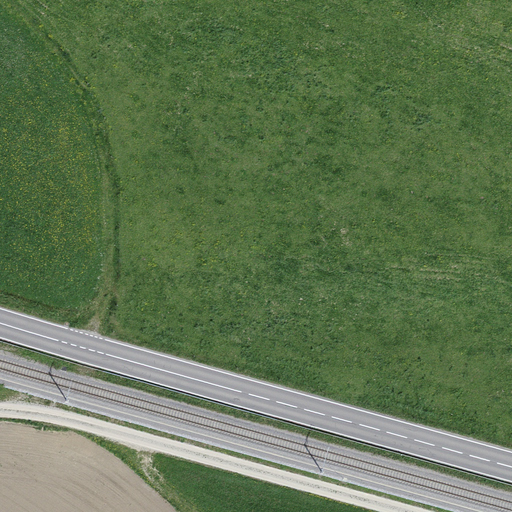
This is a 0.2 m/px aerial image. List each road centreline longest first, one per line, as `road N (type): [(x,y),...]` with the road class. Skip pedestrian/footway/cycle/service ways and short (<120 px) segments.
road 1 (secondary): [(511,462),(0,314)]
road 2 (track): [(0,410),(45,413),(402,511)]
road 3 (track): [(87,340),(106,293),(105,153),(87,96),(62,55),(7,0)]
